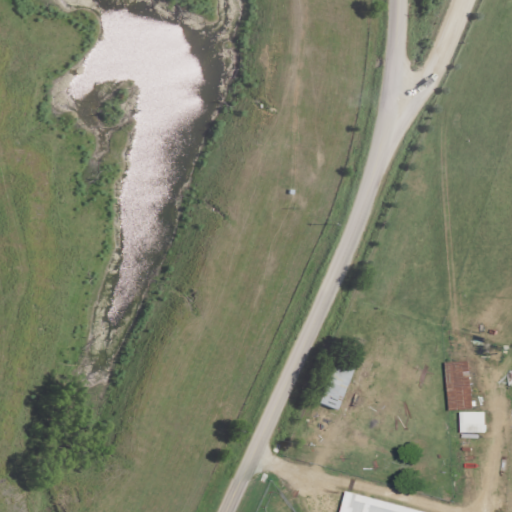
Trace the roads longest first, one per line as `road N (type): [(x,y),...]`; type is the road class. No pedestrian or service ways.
road 1 (secondary): [(399,0),(386,124),(355,232),(226,511)]
road 2 (residential): [(386,124),(427,78),(464,0)]
